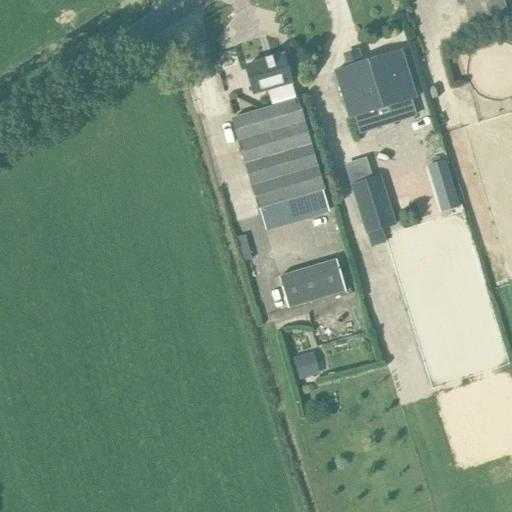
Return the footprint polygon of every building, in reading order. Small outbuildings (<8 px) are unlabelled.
[(455,0),(457,5),(463,3),(469,23),(508,11),(504,0),(455,0)] [(401,50),(334,71),(349,119),(416,98),(401,50)] [(273,106),(230,118),(257,209),(261,208),(267,229),(317,215),(327,212),(329,211),(323,190),(325,190),(298,98),(289,101),(285,86),(292,84),(284,56),(273,59),(272,58),(271,58),(271,60),(267,61),(266,59),(265,60),(265,61),(245,67),(253,95),(268,91),(273,106)] [(380,177),(351,186),(366,235),(395,226),(380,177)] [(242,262),(252,260),(246,235),(236,238),(242,262)] [(273,279),(284,310),(342,289),(330,258),(273,279)] [(298,378),(318,373),(312,353),(292,358),(298,378)]
